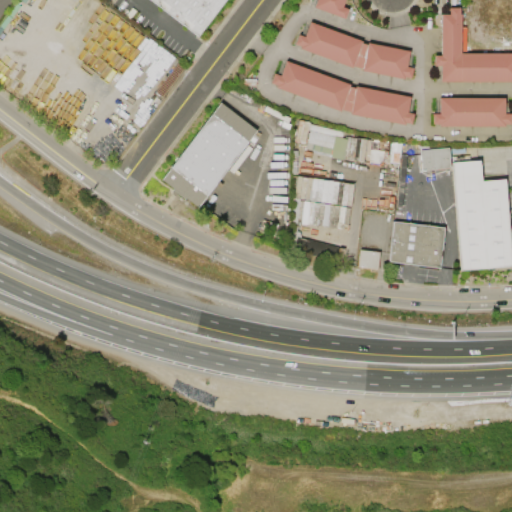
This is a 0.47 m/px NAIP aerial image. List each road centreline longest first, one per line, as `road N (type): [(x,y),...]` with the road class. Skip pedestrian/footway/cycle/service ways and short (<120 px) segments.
road 1 (motorway): [(511,340),(366,326),(213,293),(107,252),(0,182)]
road 2 (motorway): [(511,346),(394,348),(242,328),(123,295),(0,242)]
road 3 (motorway): [(194,355),(347,378),(511,379)]
road 4 (tertiary): [(211,249),(345,290),(511,300)]
road 5 (residential): [(260,0),(112,194)]
road 6 (track): [(191,511),(89,458),(45,418),(0,399)]
road 7 (motorway): [(0,280),(194,355)]
road 8 (motorway): [(0,297),(109,338),(194,355)]
